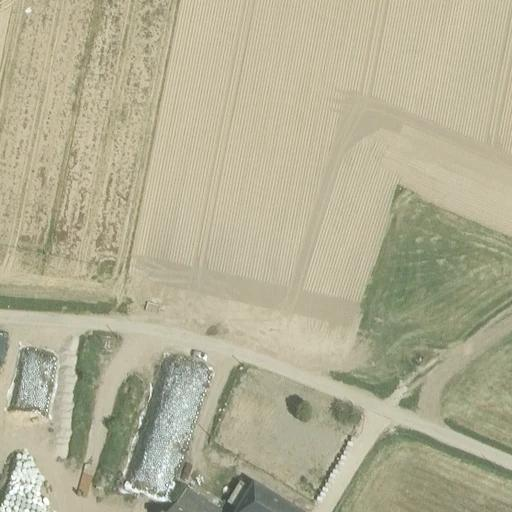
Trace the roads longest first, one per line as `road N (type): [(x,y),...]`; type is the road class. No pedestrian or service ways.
road 1 (unclassified): [(0,319),(145,329),(403,415),(511,461)]
road 2 (unknown): [(357,399),(315,511)]
